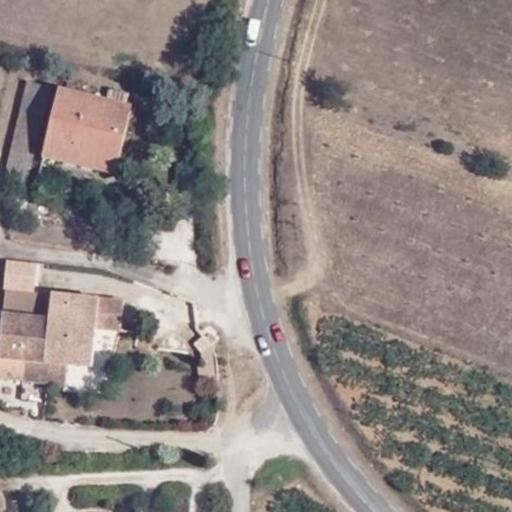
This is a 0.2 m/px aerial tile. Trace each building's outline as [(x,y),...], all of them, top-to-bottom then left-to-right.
[(3,172),(25,179),(49,82),(26,77),(3,172)] [(61,157),(64,142),(118,154),(130,103),(59,85),(43,153),(61,157)] [(61,157),(115,170),(118,154),(64,142),(61,157)] [(34,341),(46,343),(44,361),(92,365),(96,322),(119,324),(122,298),(51,291),(50,316),(38,315),(34,341)] [(0,374),(25,377),(27,359),(44,361),(46,343),(34,341),(38,315),(2,312),(0,330),(0,374)]
